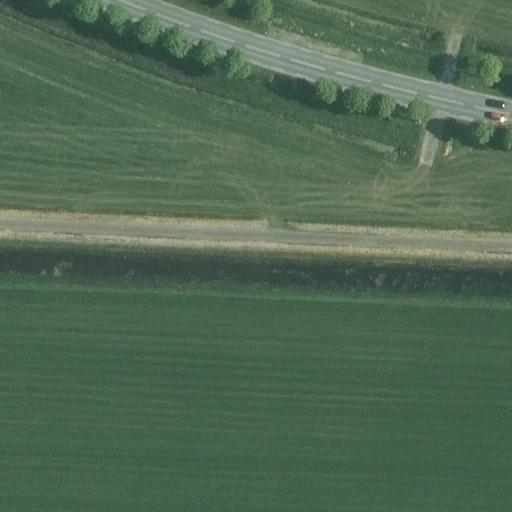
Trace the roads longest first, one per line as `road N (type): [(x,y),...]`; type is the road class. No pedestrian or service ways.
road 1 (unclassified): [(511,257),(0,237)]
road 2 (primary): [(511,115),(258,50),(117,0)]
